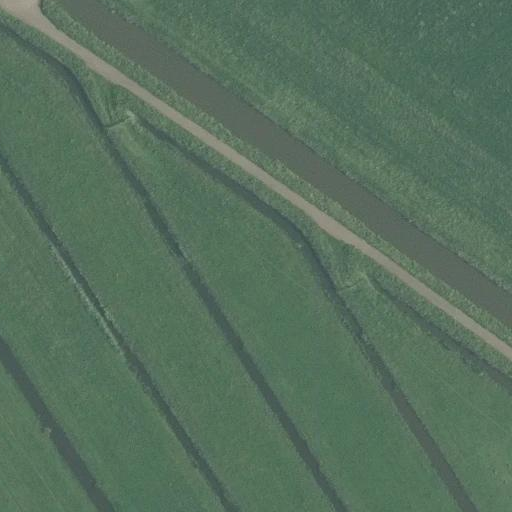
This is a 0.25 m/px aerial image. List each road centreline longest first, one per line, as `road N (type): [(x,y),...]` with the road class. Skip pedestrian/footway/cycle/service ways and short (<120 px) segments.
road 1 (unclassified): [(511,340),(21,0)]
road 2 (track): [(186,194),(119,112),(105,57)]
road 3 (track): [(389,326),(355,272),(339,216)]
